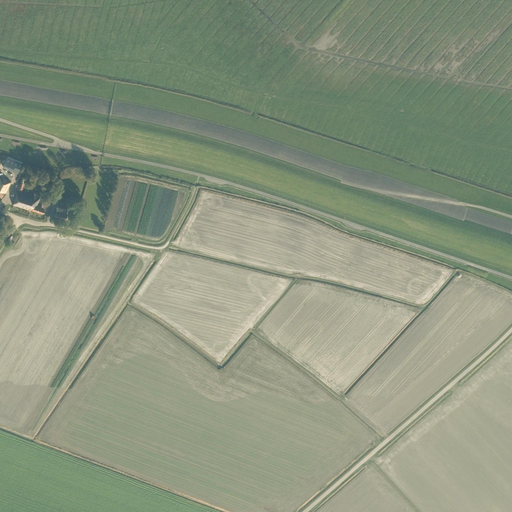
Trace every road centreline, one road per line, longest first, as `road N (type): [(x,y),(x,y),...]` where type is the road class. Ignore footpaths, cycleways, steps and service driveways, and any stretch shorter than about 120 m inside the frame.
road 1 (track): [(358,184),(215,137),(87,108)]
road 2 (unclassified): [(305,511),(511,329)]
